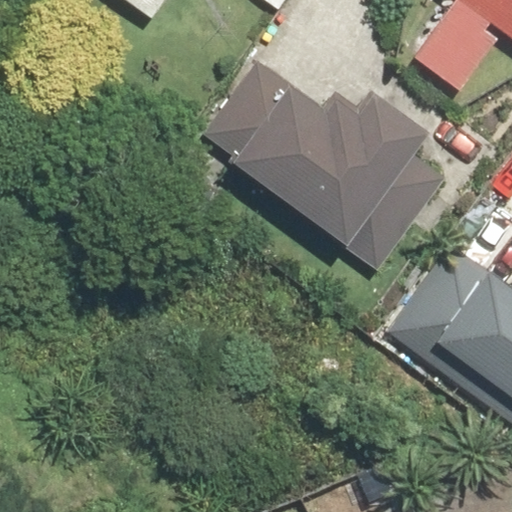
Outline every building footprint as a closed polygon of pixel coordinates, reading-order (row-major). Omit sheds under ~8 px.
[(114,0),(145,22),(160,0),(114,0)] [(291,0),(256,0),(278,17),(291,0)] [(511,0),(447,0),(451,3),(406,62),(451,96),(496,37),(511,48),(511,0)] [(250,68),(191,144),(366,278),(440,182),(406,156),(421,136),(366,94),(350,113),(328,97),(313,117),(250,68)] [(446,237),(382,327),(511,417),(511,270),(506,279),(446,237)] [(301,302),(253,266),(232,295),(279,331),(301,302)] [(353,346),(321,320),(287,362),(319,388),(353,346)]
